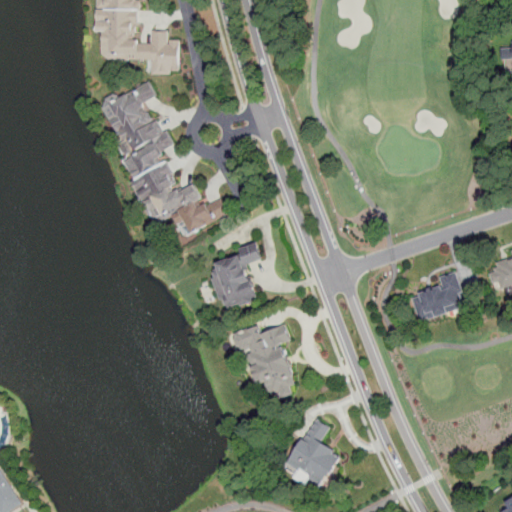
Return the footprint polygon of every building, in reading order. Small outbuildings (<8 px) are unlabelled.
[(98,0),(97,31),(104,31),(103,58),(154,60),(153,72),(180,74),(181,40),(169,39),(170,31),(154,31),(153,42),(137,41),(139,0),(140,0),(98,0)] [(105,99),(114,123),(127,140),(122,144),(126,154),(127,160),(141,195),(151,209),(156,223),(175,216),(183,235),(230,216),(222,197),(203,199),(196,183),(179,183),(167,151),(175,144),(144,104),(157,95),(153,83),(117,97),(115,94),(105,99)] [(207,262),(221,311),(258,301),(248,267),(264,262),(259,248),(207,262)] [(511,254),(511,261),(491,268),(499,294),(511,290),(511,250),(511,251),(511,254)] [(439,277),(442,288),(415,295),(422,320),(467,309),(458,273),(439,277)] [(299,387),(284,344),(291,342),(284,323),(241,337),(262,399),(299,387)] [(344,455),(324,443),(333,427),(316,418),(289,466),(326,486),(344,455)] [(0,511),(9,511),(23,504),(0,465),(0,511)]
